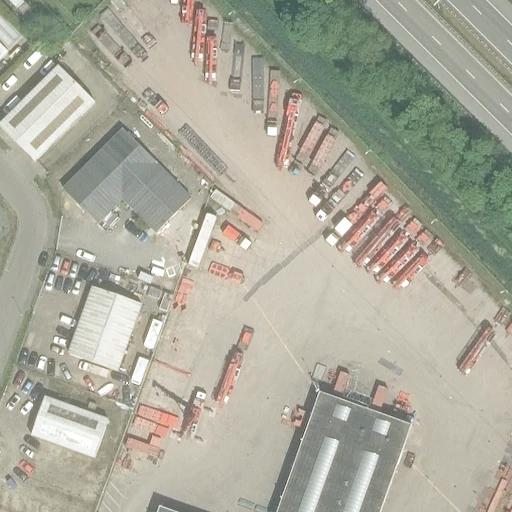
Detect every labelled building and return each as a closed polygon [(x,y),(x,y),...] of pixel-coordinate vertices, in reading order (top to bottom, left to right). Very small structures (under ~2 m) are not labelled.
[(0,128),(34,163),(94,103),(59,68),(0,126),(0,128)] [(122,131),(63,190),(97,225),(122,201),(156,234),(191,200),(122,131)] [(92,289),(68,355),(117,373),(141,306),(92,289)] [(382,511),(412,428),(319,396),(277,511),(169,511),(159,509),(158,511),(382,511)] [(31,437),(94,460),(108,422),(44,399),(31,437)]
